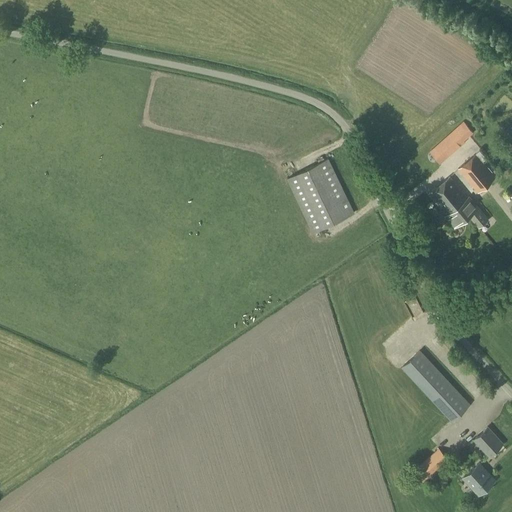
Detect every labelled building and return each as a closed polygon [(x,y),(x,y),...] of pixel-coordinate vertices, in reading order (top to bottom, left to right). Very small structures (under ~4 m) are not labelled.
[(438,162),(472,132),(464,122),(429,152),(438,162)] [(511,144),(511,122),(501,132),(505,136),(511,144)] [(478,192),(495,177),(483,162),(487,158),(480,149),(476,153),(458,169),(478,192)] [(312,233),(323,227),(354,213),(328,159),(286,178),(312,233)] [(468,214),(468,215),(478,227),(487,219),(469,196),(467,198),(449,176),(438,186),(457,207),(460,203),(469,213),(468,214)] [(460,203),(457,207),(438,186),(429,194),(447,215),(445,216),(454,227),(468,215),(468,214),(469,213),(460,203)] [(410,304),(414,310),(422,304),(418,298),(410,304)] [(452,421),(469,404),(419,351),(402,367),(452,421)] [(489,456),(502,444),(487,427),(473,439),(489,456)] [(421,483),(448,459),(439,448),(412,472),(421,483)] [(479,494),(494,480),(479,463),(463,477),(479,494)]
